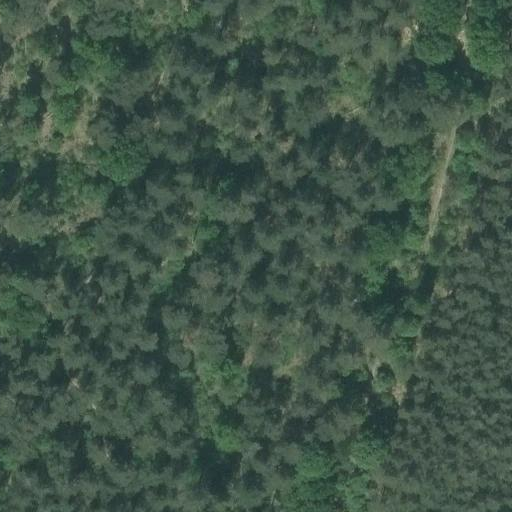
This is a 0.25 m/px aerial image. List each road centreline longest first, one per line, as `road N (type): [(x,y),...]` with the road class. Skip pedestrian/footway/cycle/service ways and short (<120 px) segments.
road 1 (track): [(70,305),(181,0)]
road 2 (track): [(0,491),(70,305)]
